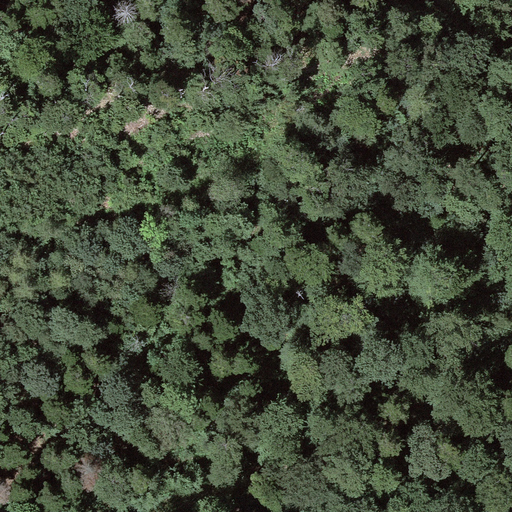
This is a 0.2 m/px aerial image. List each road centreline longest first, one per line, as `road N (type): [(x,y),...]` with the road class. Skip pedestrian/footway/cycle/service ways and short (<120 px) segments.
road 1 (track): [(371,52),(322,109),(210,183),(114,232),(0,231)]
road 2 (track): [(511,374),(151,511)]
